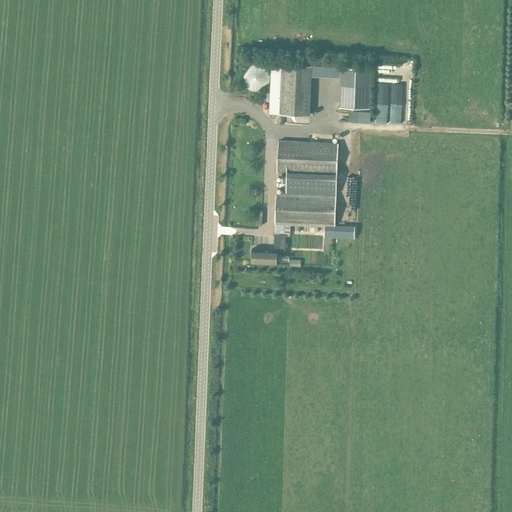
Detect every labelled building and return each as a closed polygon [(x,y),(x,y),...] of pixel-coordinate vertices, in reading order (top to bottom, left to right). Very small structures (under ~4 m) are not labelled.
[(276,107),(280,107),(281,64),(271,64),(269,114),(276,114),(276,107)] [(280,107),(279,114),(309,115),(311,75),(312,65),(281,64),(280,107)] [(312,65),(311,75),(341,76),(341,67),(312,65)] [(391,119),(402,119),(403,104),(392,104),(391,119)] [(371,121),(372,110),(353,110),(352,120),(371,121)] [(377,110),(377,118),(388,119),(388,110),(377,110)] [(282,173),(337,175),(338,143),(278,140),(277,173),(282,173)] [(337,175),(282,173),(282,183),(286,183),(286,192),(336,194),(337,175)] [(276,193),(275,224),(335,227),(336,195),(276,193)] [(285,253),(286,235),(274,234),(274,249),(252,248),(252,263),(276,264),(277,253),(285,253)]
